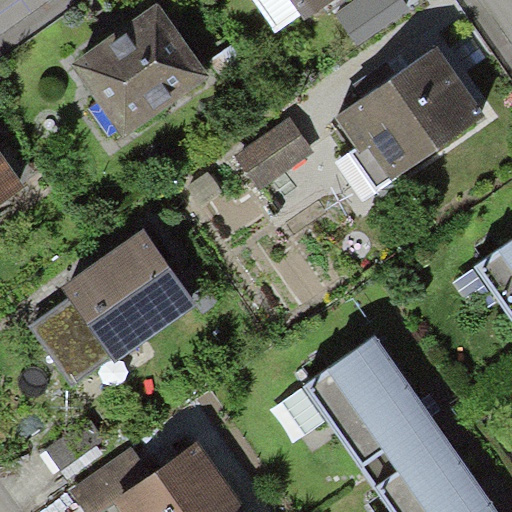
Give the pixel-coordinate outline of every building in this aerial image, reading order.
[(302,15),(306,22),(338,0),(254,0),(276,33),(302,15)] [(403,0),(357,0),(338,14),(360,45),(410,9),(403,0)] [(122,140),(212,79),(159,1),(69,63),(122,140)] [(336,160),(364,201),(488,117),(439,45),(336,115),(357,146),(336,160)] [(287,116),(235,154),(260,189),(312,151),(287,116)] [(0,204),(25,187),(0,152),(0,204)] [(31,325),(72,384),(113,356),(117,361),(195,307),(202,318),(224,302),(202,270),(183,283),(145,228),(61,286),(70,299),(31,325)] [(511,240),(477,265),(511,315),(511,240)] [(501,511),(381,334),(304,385),(393,511),(501,511)] [(91,419),(48,449),(63,470),(106,439),(91,419)] [(153,475),(116,502),(123,511),(248,511),(200,443),(153,475)] [(102,511),(116,502),(153,475),(132,447),(72,491),(87,511),(102,511)]
